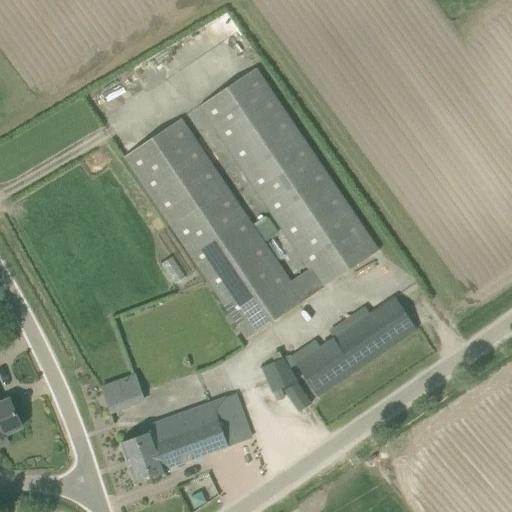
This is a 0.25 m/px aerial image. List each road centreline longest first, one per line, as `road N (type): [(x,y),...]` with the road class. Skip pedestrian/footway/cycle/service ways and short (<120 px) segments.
road 1 (unclassified): [(233,511),(511,322)]
road 2 (unclassified): [(92,479),(61,395),(0,275)]
